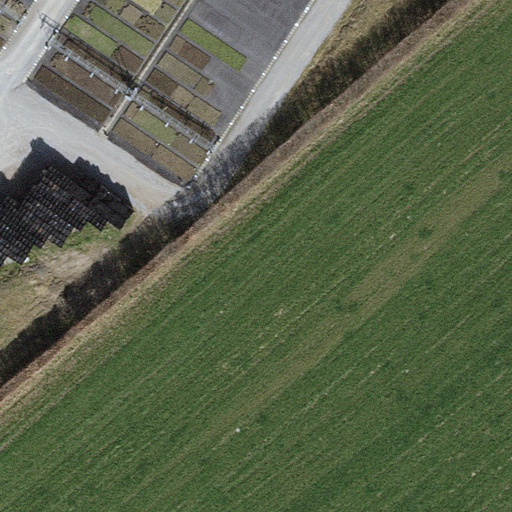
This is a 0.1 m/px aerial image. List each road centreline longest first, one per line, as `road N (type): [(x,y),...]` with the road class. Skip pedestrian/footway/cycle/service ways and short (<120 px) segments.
road 1 (track): [(328,0),(176,213),(0,95)]
road 2 (track): [(68,0),(0,102)]
